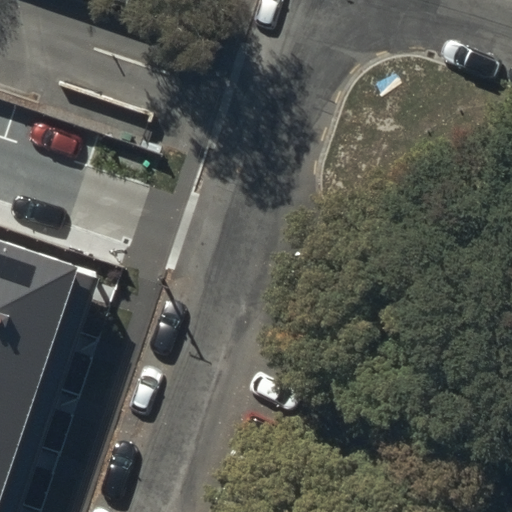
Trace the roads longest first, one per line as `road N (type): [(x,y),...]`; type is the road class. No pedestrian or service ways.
road 1 (residential): [(323,0),(148,511)]
road 2 (residential): [(323,0),(511,61)]
